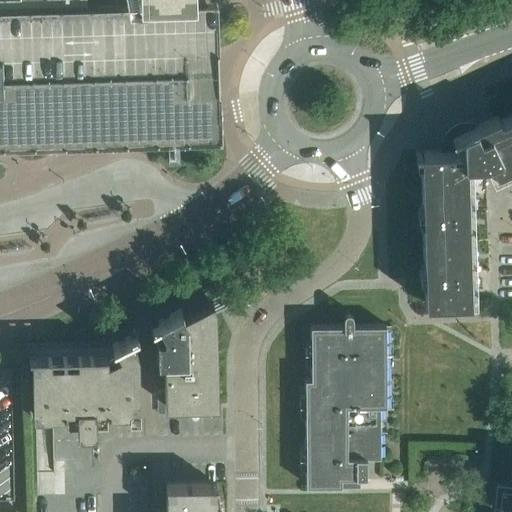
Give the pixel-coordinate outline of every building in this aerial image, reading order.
[(216,1),(0,7),(0,144),(17,144),(47,143),(77,142),(110,141),(138,140),(220,138),(216,1)] [(495,171),(511,163),(511,113),(499,119),(497,115),(451,136),(453,139),(453,149),(420,150),(425,303),(470,301),(465,150),(471,150),(471,162),(485,161),(490,159),(495,171)] [(156,359),(163,359),(164,404),(218,403),(215,304),(187,319),(181,309),(150,325),(156,335),(156,359)] [(380,404),(386,404),(385,323),(310,324),(311,377),(305,377),(305,484),(356,484),(356,476),(366,476),(366,457),(380,457),(380,404)] [(139,405),(137,334),(136,332),(122,339),(123,341),(124,340),(128,349),(117,355),(31,357),(33,414),(77,413),(77,432),(96,431),(95,412),(129,411),(128,405),(139,405)] [(218,511),(218,499),(217,499),(217,483),(165,484),(165,511),(218,511)] [(511,511),(511,491),(501,490),(498,511),(511,511)]
